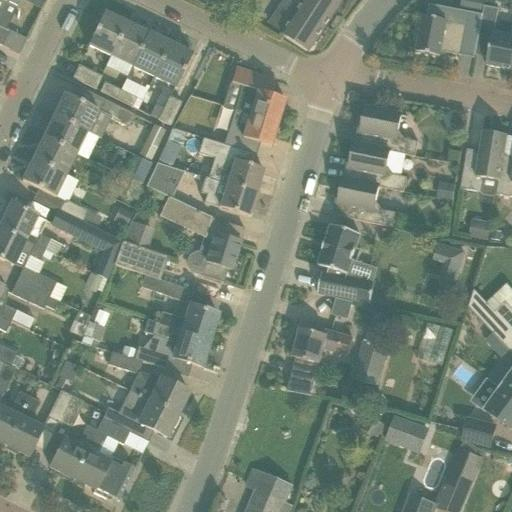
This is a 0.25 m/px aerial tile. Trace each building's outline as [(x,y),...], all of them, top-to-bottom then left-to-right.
[(0,0),(0,46),(1,47),(9,31),(0,27),(0,15),(5,4),(19,11),(24,0),(0,0)] [(309,52),(342,3),(337,0),(284,0),(269,24),(284,33),(282,35),(309,52)] [(472,0),(470,13),(481,15),(483,0),(472,0)] [(486,0),(485,7),(494,9),(495,0),(486,0)] [(511,71),(511,36),(494,34),(499,10),(484,7),(478,37),(491,40),(486,67),(511,71)] [(104,13),(88,47),(110,58),(126,25),(105,15),(105,14),(104,13)] [(413,42),(417,43),(415,52),(441,58),(442,53),(460,57),(466,27),(447,24),(447,22),(423,17),(420,28),(416,27),(413,42)] [(147,35),(126,25),(110,58),(131,68),(147,35)] [(169,45),(147,35),(131,68),(153,78),(169,45)] [(175,89),(192,56),(190,55),(169,45),(153,78),(175,89)] [(96,90),(102,78),(78,66),(72,79),(96,90)] [(235,70),(231,85),(240,88),(234,112),(249,116),(249,115),(278,124),(285,101),(256,92),(257,92),(254,91),(258,78),(260,79),(261,78),(235,70)] [(116,100),(120,91),(104,83),(100,92),(116,100)] [(120,91),(116,100),(132,108),(136,99),(120,91)] [(64,97),(54,117),(87,133),(96,113),(128,129),(134,116),(102,100),(97,111),(64,95),(63,96),(64,97)] [(170,127),(182,103),(169,97),(163,109),(158,120),(158,121),(170,127)] [(158,120),(163,109),(155,105),(150,116),(158,120)] [(357,132),(354,145),(390,152),(390,153),(415,158),(418,143),(404,140),(399,133),(398,132),(401,116),(366,109),(361,132),(357,132)] [(451,121),(454,126),(452,137),(462,139),(467,113),(448,110),(446,120),(451,121)] [(226,134),(270,148),(278,124),(249,115),(249,116),(245,130),(229,125),(226,134)] [(87,133),(54,117),(43,139),(76,155),(87,160),(98,139),(87,133)] [(179,117),(171,130),(181,133),(186,119),(179,117)] [(144,145),(156,150),(165,132),(153,126),(144,145)] [(497,196),(506,137),(483,133),(480,153),(467,151),(460,190),(481,193),(483,180),(498,182),(496,196),(497,196)] [(511,157),(504,157),(507,137),(506,137),(497,196),(511,198),(511,157)] [(33,161),(66,176),(76,155),(43,139),(33,161)] [(208,179),(256,194),(263,171),(234,162),(233,164),(228,163),(233,149),(202,139),(198,155),(214,160),(208,179)] [(172,165),(179,144),(165,140),(159,161),(172,165)] [(418,143),(416,156),(422,157),(424,144),(418,143)] [(346,167),(343,181),(379,188),(404,193),(407,178),(393,176),(388,168),(387,168),(390,153),(390,152),(354,145),(350,168),(346,167)] [(63,203),(58,214),(89,229),(96,216),(67,202),(77,182),(66,176),(33,161),(23,181),(22,181),(21,182),(63,203)] [(140,186),(148,170),(139,165),(131,181),(140,186)] [(181,181),(190,193),(200,186),(191,173),(181,181)] [(167,199),(172,201),(178,187),(153,175),(146,190),(167,199)] [(121,177),(117,185),(121,188),(125,190),(129,181),(121,177)] [(203,204),(248,218),(256,194),(208,179),(207,180),(205,179),(200,194),(206,196),(203,204)] [(140,186),(131,181),(123,198),(132,202),(140,186)] [(376,203),(379,188),(343,181),(339,203),(335,203),(332,217),(393,229),(396,214),(382,211),(377,203),(376,203)] [(444,184),(441,200),(453,202),(456,186),(444,184)] [(231,271),(244,230),(211,219),(172,201),(167,199),(159,217),(200,238),(189,271),(189,272),(222,283),(226,270),(231,271)] [(37,217),(11,204),(0,227),(0,229),(45,251),(50,241),(40,236),(46,223),(36,218),(37,217)] [(126,229),(133,214),(120,208),(113,223),(126,229)] [(106,282),(121,244),(89,229),(58,214),(51,226),(74,238),(74,239),(102,253),(93,276),(102,280),(106,282)] [(133,222),(127,241),(149,247),(154,229),(133,222)] [(360,236),(350,233),(331,226),(327,241),(325,241),(322,251),(323,252),(318,267),(329,270),(327,275),(322,274),(317,295),(370,305),(374,285),(346,280),(351,262),(357,263),(360,251),(356,249),(360,236)] [(45,251),(0,229),(0,260),(12,267),(19,252),(28,256),(40,262),(45,251)] [(502,233),(492,232),(491,240),(500,242),(502,233)] [(159,282),(160,282),(168,259),(122,243),(114,266),(158,282),(159,282)] [(465,253),(448,248),(443,266),(459,271),(465,253)] [(17,282),(49,298),(56,284),(23,268),(17,282)] [(90,274),(83,288),(94,294),(101,280),(90,274)] [(10,295),(43,311),(45,308),(54,312),(58,303),(49,299),(49,298),(17,282),(10,295)] [(154,293),(186,304),(190,292),(160,282),(159,282),(158,282),(154,293)] [(15,312),(4,307),(7,290),(2,288),(0,287),(0,317),(10,323),(11,322),(28,330),(34,319),(16,311),(15,312)] [(372,303),(391,306),(392,294),(374,292),(372,303)] [(511,354),(511,332),(494,314),(473,292),(469,308),(493,334),(511,354)] [(352,304),(336,300),(331,316),(347,321),(352,304)] [(511,310),(505,303),(494,314),(511,332),(511,310)] [(209,341),(217,315),(190,306),(185,321),(161,314),(157,325),(211,342),(209,341)] [(90,318),(78,312),(68,333),(81,338),(90,318)] [(0,330),(5,333),(10,323),(0,317),(0,330)] [(144,334),(174,344),(168,358),(201,368),(209,342),(210,343),(211,342),(157,325),(147,322),(144,334)] [(353,339),(315,329),(314,334),(300,330),(292,358),(319,366),(324,350),(348,357),(353,339)] [(364,341),(361,354),(386,361),(389,348),(364,341)] [(0,363),(4,365),(15,370),(18,371),(23,361),(16,358),(17,355),(0,347),(0,363)] [(124,348),(121,357),(134,361),(137,352),(124,348)] [(137,352),(134,361),(142,364),(165,371),(168,358),(138,349),(137,352)] [(53,351),(52,362),(60,363),(62,352),(53,351)] [(139,374),(142,364),(134,361),(121,357),(111,354),(108,366),(137,376),(129,392),(177,416),(188,393),(160,379),(160,380),(139,374)] [(79,369),(65,362),(58,377),(60,378),(56,387),(63,390),(67,381),(72,384),(79,369)] [(0,372),(0,395),(3,397),(15,370),(4,365),(0,372)] [(511,374),(501,390),(511,397),(511,374)] [(511,397),(501,390),(485,412),(511,431),(511,397)] [(124,403),(140,411),(134,423),(165,439),(177,416),(129,392),(124,403)] [(0,443),(5,446),(29,398),(19,393),(9,413),(0,408),(0,443)] [(63,415),(72,398),(60,393),(48,418),(58,423),(63,415)] [(39,403),(29,398),(5,446),(28,457),(42,430),(29,423),(39,403)] [(72,398),(63,415),(75,421),(84,404),(72,398)] [(108,410),(102,421),(128,434),(134,423),(108,410)] [(385,425),(365,415),(358,429),(378,439),(385,425)] [(385,442),(403,448),(412,425),(394,418),(385,442)] [(468,418),(461,443),(491,451),(497,426),(468,418)] [(126,486),(134,470),(110,458),(109,462),(97,456),(106,439),(122,446),(128,434),(102,421),(96,432),(80,464),(72,480),(94,491),(92,494),(105,501),(107,497),(118,503),(126,486)] [(72,480),(80,464),(96,432),(86,427),(76,447),(63,440),(49,468),(72,480)] [(458,449),(448,476),(466,482),(476,457),(460,450),(458,449)] [(285,504),(292,487),(264,475),(247,511),(279,511),(283,503),(285,504)] [(403,511),(433,511),(436,506),(410,495),(403,511)]
